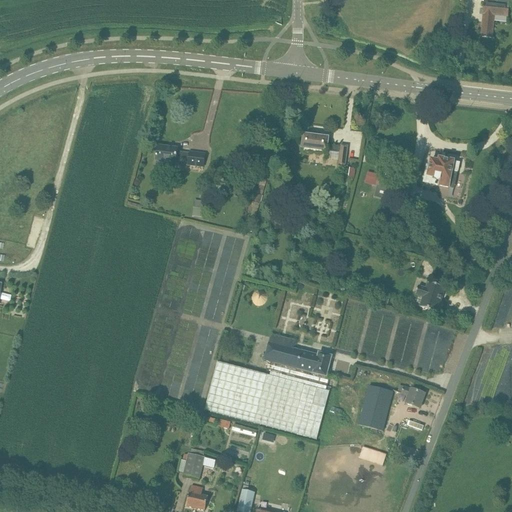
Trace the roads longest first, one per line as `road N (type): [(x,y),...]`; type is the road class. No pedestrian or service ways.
road 1 (unclassified): [(403,511),(511,228)]
road 2 (tertiary): [(0,88),(93,58),(246,66)]
road 3 (tertiary): [(511,99),(293,71)]
